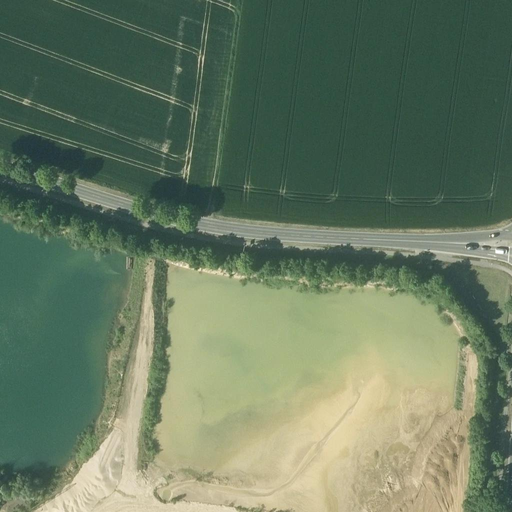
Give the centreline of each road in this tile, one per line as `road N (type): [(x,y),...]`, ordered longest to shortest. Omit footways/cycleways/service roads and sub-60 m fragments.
road 1 (secondary): [(0,166),(213,226),(430,241)]
road 2 (track): [(213,226),(239,0)]
